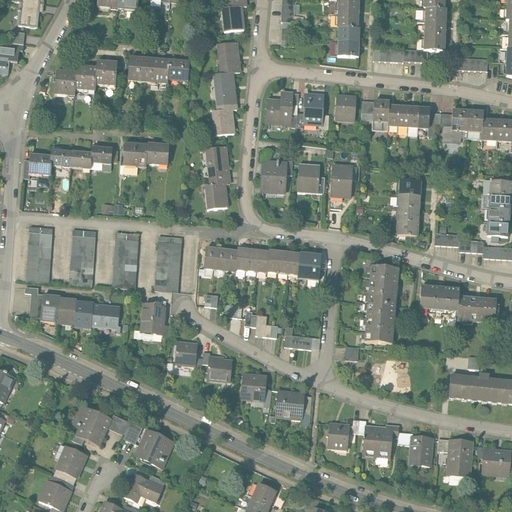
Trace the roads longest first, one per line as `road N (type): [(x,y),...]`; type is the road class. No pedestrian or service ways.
road 1 (tertiary): [(408,511),(347,494),(0,334)]
road 2 (residential): [(511,103),(258,68)]
road 3 (residential): [(258,68),(246,207),(267,228),(337,237)]
road 4 (residential): [(318,381),(436,419),(511,432)]
road 5 (residential): [(0,306),(16,107)]
road 6 (residential): [(337,237),(511,282)]
road 7 (residential): [(318,381),(241,347),(182,307)]
road 8 (residential): [(337,237),(318,381)]
road 9 (residential): [(16,107),(71,0)]
